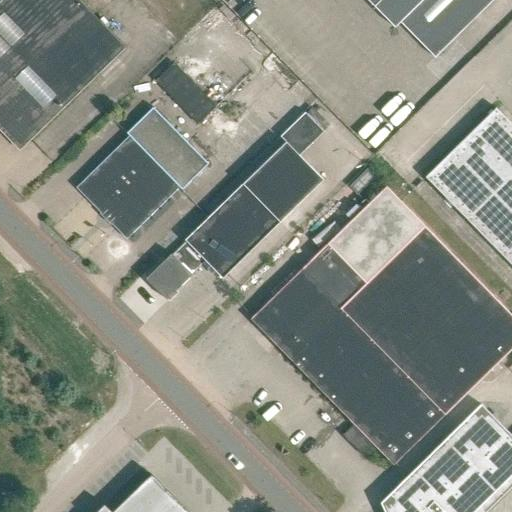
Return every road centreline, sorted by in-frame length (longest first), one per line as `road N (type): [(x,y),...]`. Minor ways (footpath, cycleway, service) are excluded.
road 1 (unclassified): [(168,383),(0,211)]
road 2 (unclassified): [(39,511),(168,383)]
road 3 (unclassified): [(293,511),(168,383)]
